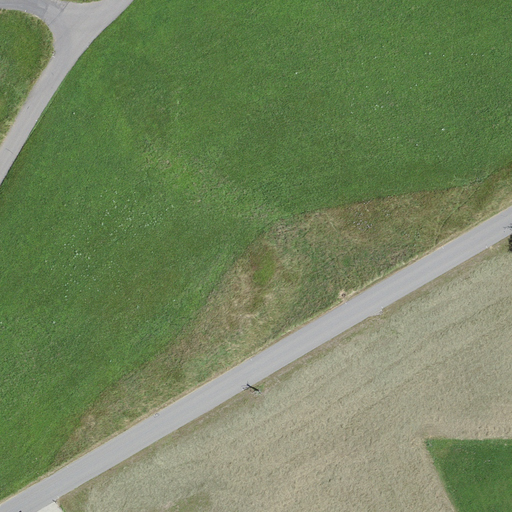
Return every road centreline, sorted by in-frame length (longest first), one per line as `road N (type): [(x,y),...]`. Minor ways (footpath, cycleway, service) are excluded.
road 1 (tertiary): [(13,511),(511,216)]
road 2 (unclassified): [(0,169),(66,55),(72,25),(105,16),(123,0)]
